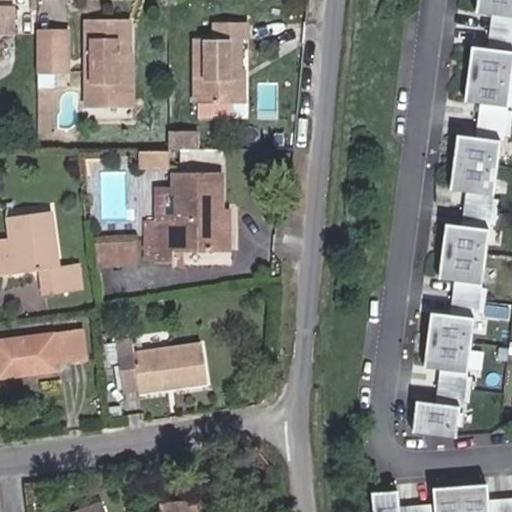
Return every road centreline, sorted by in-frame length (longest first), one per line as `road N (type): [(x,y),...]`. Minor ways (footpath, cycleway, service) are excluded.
road 1 (residential): [(443,0),(386,408),(397,440),(422,458),(511,457)]
road 2 (residential): [(336,0),(300,423)]
road 3 (residential): [(0,463),(300,423)]
